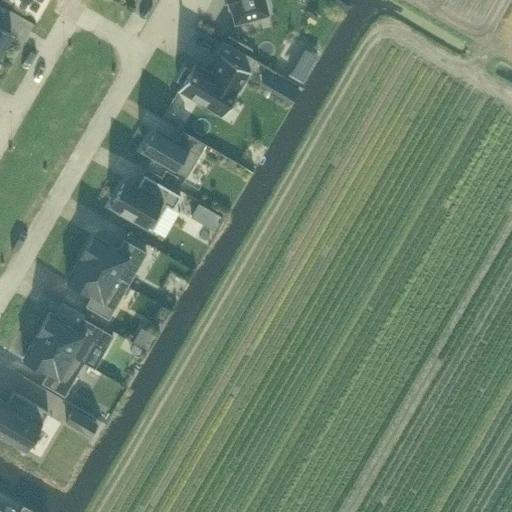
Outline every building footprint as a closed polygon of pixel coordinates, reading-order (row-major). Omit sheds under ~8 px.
[(227,0),(229,6),(230,5),(234,20),(267,12),(263,0),(227,0)] [(0,54),(11,35),(0,28),(0,54)] [(185,66),(177,80),(182,83),(178,89),(223,115),(249,70),(222,54),(211,73),(193,63),(190,69),(185,66)] [(294,63),(288,74),(302,82),(308,71),(294,63)] [(267,70),(261,80),(273,87),(279,77),(267,70)] [(155,128),(142,150),(186,175),(205,143),(182,130),(176,141),(155,128)] [(144,174),(137,186),(126,179),(111,205),(152,229),(166,205),(173,208),(181,195),(144,174)] [(8,218),(24,200),(16,193),(0,211),(8,218)] [(26,196),(7,230),(18,236),(38,202),(26,196)] [(200,219),(215,228),(222,216),(207,207),(198,202),(191,214),(200,219)] [(93,235),(80,257),(105,272),(127,285),(146,252),(124,239),(118,249),(93,235)] [(80,257),(67,280),(92,294),(86,305),(108,318),(127,285),(105,272),(80,257)] [(49,312),(36,335),(71,355),(83,362),(97,339),(107,345),(113,335),(80,316),(74,326),(49,312)] [(140,325),(132,339),(145,347),(153,333),(140,325)] [(36,335),(23,357),(48,372),(42,382),(64,395),(70,385),(83,362),(71,355),(36,335)] [(0,398),(0,433),(26,449),(48,411),(13,391),(6,403),(0,398)] [(72,408),(65,421),(88,435),(96,421),(72,408)]
